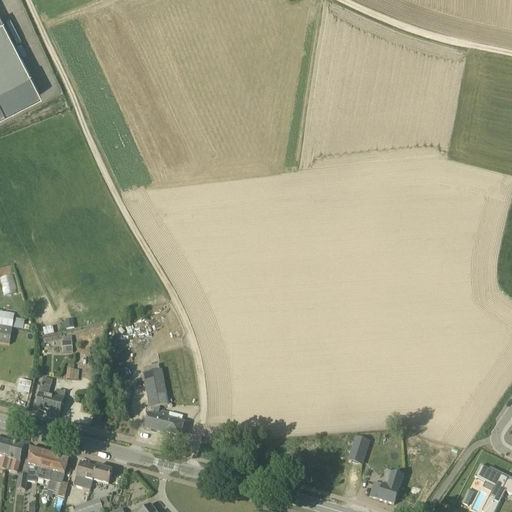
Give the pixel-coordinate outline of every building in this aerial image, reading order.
[(0,115),(40,94),(29,73),(0,15),(0,115)] [(15,273),(4,276),(9,293),(20,290),(15,273)] [(0,344),(10,346),(12,330),(14,319),(15,315),(0,312),(0,344)] [(64,339),(64,343),(63,343),(64,354),(73,353),(72,342),(72,338),(64,339)] [(172,407),(192,403),(182,348),(162,351),(172,407)] [(150,410),(168,406),(162,371),(143,375),(150,410)] [(48,414),(51,398),(48,397),(50,388),(41,386),(35,411),(48,414)] [(60,417),(66,393),(56,391),(55,399),(51,398),(48,414),(60,417)] [(168,419),(170,412),(159,410),(157,416),(148,414),(144,430),(180,439),(184,424),(168,419)] [(354,438),(347,462),(362,467),(369,442),(354,438)] [(0,469),(6,471),(9,460),(8,459),(12,444),(0,440),(0,457),(2,458),(0,466),(0,469)] [(17,474),(25,448),(12,444),(8,459),(9,460),(6,471),(17,474)] [(38,479),(38,476),(40,469),(44,453),(30,449),(29,466),(28,478),(20,477),(17,491),(25,492),(27,483),(37,484),(38,479)] [(50,483),(57,457),(44,453),(40,469),(38,476),(38,479),(46,481),(44,488),(48,489),(49,486),(50,483)] [(65,476),(69,460),(57,457),(50,483),(49,486),(55,488),(59,474),(65,476)] [(74,487),(90,492),(91,489),(93,481),(109,485),(112,472),(80,463),(74,487)] [(478,473),(475,478),(495,488),(490,496),(486,505),(482,511),(495,511),(496,511),(506,492),(511,495),(511,481),(501,476),(502,475),(492,469),(491,471),(482,466),(478,473)] [(394,506),(401,485),(390,481),(389,485),(386,485),(385,487),(378,486),(379,483),(375,482),(374,485),(370,498),(378,500),(378,501),(394,506)] [(65,499),(68,485),(61,484),(58,497),(65,499)] [(74,511),(103,511),(100,502),(99,500),(73,509),(74,511)]
